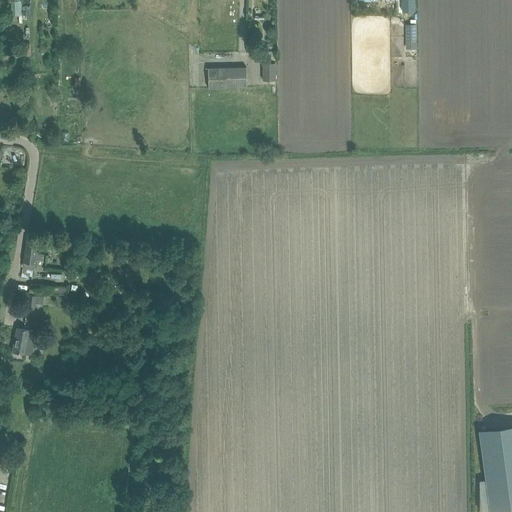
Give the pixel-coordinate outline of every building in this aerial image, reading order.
[(11,1),(11,15),(22,15),(22,5),(22,3),(20,3),(20,1),(19,1),(19,0),(9,0),(10,1),(11,1)] [(415,47),(414,22),(404,22),(405,47),(415,47)] [(276,63),(263,63),(263,81),(276,81),(276,63)] [(209,88),(247,87),(247,66),(208,67),(209,88)] [(23,268),(33,270),(36,270),(37,261),(43,261),(44,254),(38,253),(40,239),(27,237),(23,268)] [(68,296),(68,286),(45,284),(45,285),(31,284),(30,293),(68,296)] [(23,293),(21,307),(34,310),(35,303),(41,304),(42,297),(23,293)] [(35,330),(30,330),(17,327),(13,352),(34,356),(36,343),(32,343),(35,330)] [(511,425),(479,429),(485,479),(480,480),(480,511),(490,511),(489,511),(498,511),(511,510),(511,425)] [(147,468),(148,458),(140,457),(139,467),(147,468)]
